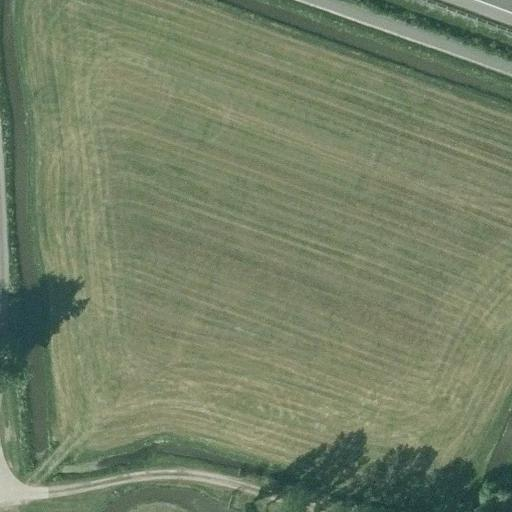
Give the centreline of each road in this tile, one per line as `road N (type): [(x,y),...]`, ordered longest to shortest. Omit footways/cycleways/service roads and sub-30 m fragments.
road 1 (track): [(308,511),(190,477),(0,495)]
road 2 (unclassified): [(511,72),(311,0)]
